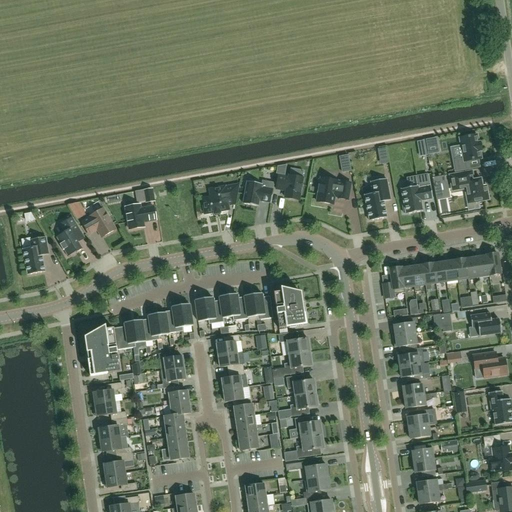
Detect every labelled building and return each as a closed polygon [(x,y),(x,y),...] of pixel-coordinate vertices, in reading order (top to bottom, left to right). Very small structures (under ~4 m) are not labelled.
[(459,138),(462,158),(452,160),(454,172),(470,169),(469,161),(481,159),(479,151),(481,151),(480,143),(478,143),(477,135),(472,136),(471,134),(464,135),(464,137),(459,138)] [(351,172),(349,155),(339,157),(342,173),(351,172)] [(472,171),(448,175),(452,192),(465,190),(467,198),(467,197),(469,210),(479,209),(478,202),(488,200),(487,194),(485,186),(482,187),(481,179),(474,180),(472,171)] [(401,190),(404,206),(402,206),(404,214),(406,213),(406,214),(405,214),(406,215),(423,211),(421,202),(432,200),(430,186),(429,186),(427,175),(416,177),(418,187),(401,190)] [(278,176),(276,189),(286,191),(285,198),(298,201),(302,179),(289,177),(288,178),(278,176)] [(444,176),(432,178),(436,201),(437,201),(436,197),(447,195),(446,187),(444,176)] [(336,182),(337,181),(321,179),(321,180),(318,180),(317,189),(319,189),(317,202),(333,205),(334,196),(338,197),(338,199),(348,200),(351,184),(340,182),(340,183),(336,182)] [(369,221),(387,218),(386,218),(383,202),(390,201),(390,200),(386,180),(375,182),(371,182),(371,183),(373,194),(364,196),(365,196),(369,221)] [(247,182),(243,204),(257,207),(259,199),(261,200),(261,201),(271,203),(273,190),(261,188),(261,185),(247,182)] [(209,190),(211,197),(202,199),(205,214),(213,213),(214,215),(220,214),(220,211),(229,210),(228,206),(235,205),(239,184),(209,190)] [(154,201),(152,189),(144,190),(146,201),(146,202),(154,201)] [(154,207),(140,210),(139,205),(125,208),(129,230),(144,228),(142,221),(147,220),(147,221),(156,220),(154,207)] [(115,230),(103,210),(81,222),(88,233),(96,228),(102,238),(115,230)] [(63,251),(64,251),(68,257),(76,252),(76,253),(82,250),(82,249),(81,249),(78,244),(85,240),(72,218),(73,218),(72,217),(59,225),(60,226),(60,225),(65,233),(56,238),(60,244),(59,245),(63,251)] [(45,272),(44,272),(42,256),(49,255),(49,254),(48,254),(45,238),(46,238),(45,238),(30,240),(30,241),(32,248),(23,250),(28,275),(27,275),(45,272)] [(497,254),(486,256),(486,257),(489,276),(500,275),(497,254)] [(475,258),(478,278),(489,276),(486,257),(475,258)] [(464,259),(467,279),(478,278),(475,258),(465,260),(465,259),(464,259)] [(454,261),(456,281),(467,279),(464,259),(454,261)] [(443,263),(446,283),(456,281),(454,261),(443,263)] [(432,264),(435,284),(446,283),(443,263),(433,264),(432,264)] [(424,286),(425,286),(426,291),(432,290),(431,285),(435,284),(432,264),(422,266),(424,286)] [(411,268),(415,293),(420,292),(419,287),(424,286),(422,266),(411,268)] [(400,269),(404,294),(403,289),(413,287),(414,293),(415,293),(411,268),(400,269)] [(400,269),(389,270),(391,284),(383,285),(385,299),(394,298),(394,295),(404,294),(400,269)] [(281,292),(273,293),(278,329),(306,325),(303,303),(302,303),(301,293),(280,288),(281,292)] [(261,294),(257,295),(261,320),(273,319),(270,297),(262,298),(261,294)] [(236,321),(232,295),(219,297),(220,301),(223,323),(224,323),(223,319),(232,317),(233,321),(236,321)] [(232,295),(236,321),(248,319),(248,318),(244,296),(244,297),(237,298),(237,295),(232,295)] [(257,321),(261,320),(257,295),(244,296),(248,318),(257,317),(257,321)] [(212,298),(207,299),(211,325),(223,323),(220,301),(213,302),(212,298)] [(209,325),(211,325),(207,299),(195,301),(198,322),(208,321),(209,325)] [(430,301),(432,311),(439,310),(437,300),(430,301)] [(451,313),(461,312),(460,303),(450,305),(451,313)] [(189,305),(177,306),(181,332),(183,332),(183,328),(193,326),(189,305)] [(165,312),(165,313),(168,335),(169,335),(169,334),(181,332),(177,306),(172,307),(172,311),(165,312)] [(406,310),(392,312),(393,318),(407,316),(406,310)] [(465,311),(457,313),(458,320),(466,319),(465,311)] [(159,337),(168,335),(165,313),(153,315),(157,341),(159,341),(159,337)] [(452,331),(449,314),(440,315),(443,332),(452,331)] [(481,315),(470,317),(471,328),(471,329),(477,328),(479,337),(500,334),(498,320),(491,321),(490,314),(481,315)] [(149,320),(142,321),(145,343),(157,341),(153,315),(148,316),(149,320)] [(396,326),(391,326),(392,338),(415,334),(413,324),(418,323),(417,318),(395,321),(396,326)] [(142,321),(130,323),(133,348),(134,356),(139,355),(138,350),(146,349),(145,343),(142,321)] [(113,329),(116,351),(133,348),(130,323),(124,323),(125,327),(113,329)] [(120,373),(116,351),(113,329),(106,330),(105,326),(84,338),(90,377),(120,373)] [(295,333),(278,335),(280,343),(287,342),(289,355),(310,352),(308,339),(296,341),(295,333)] [(415,334),(392,338),(394,348),(397,348),(401,347),(407,346),(407,349),(407,351),(417,349),(416,347),(415,334)] [(224,344),(217,345),(219,356),(242,353),(241,342),(240,342),(239,336),(227,338),(227,343),(224,344)] [(403,356),(398,357),(400,368),(419,365),(421,364),(421,365),(424,364),(422,349),(417,349),(407,351),(402,352),(403,356)] [(171,352),(159,354),(160,360),(161,371),(184,368),(182,356),(174,358),(172,358),(171,352)] [(310,352),(289,355),(290,364),(284,365),(286,376),(301,374),(300,368),(312,366),(310,352)] [(242,353),(219,356),(220,368),(227,367),(231,367),(232,372),(244,370),(243,365),(244,364),(243,353),(242,353)] [(497,361),(496,353),(473,357),(475,370),(482,369),(484,378),(507,375),(504,360),(497,361)] [(419,365),(400,368),(401,378),(406,378),(407,382),(429,379),(429,374),(423,375),(421,365),(421,364),(419,365)] [(184,368),(161,371),(164,389),(176,387),(175,381),(186,380),(184,368)] [(229,378),(222,379),(224,391),(242,388),(247,387),(246,376),(244,376),(244,370),(232,372),(232,378),(229,378)] [(295,397),(316,394),(313,380),(302,382),(301,376),(286,378),(288,389),(294,388),(295,397)] [(91,394),(92,400),(94,400),(95,405),(114,403),(113,396),(118,395),(118,390),(123,390),(122,383),(109,385),(109,391),(93,394),(91,394)] [(404,398),(423,395),(422,385),(403,387),(404,398)] [(263,388),(264,395),(273,393),(272,386),(263,388)] [(164,389),(165,395),(169,394),(171,405),(189,403),(187,391),(177,393),(176,387),(164,389)] [(242,388),(224,391),(225,403),(236,401),(237,407),(252,405),(251,399),(244,400),(242,388)] [(464,392),(453,394),(454,404),(456,414),(467,412),(464,392)] [(511,412),(510,400),(503,401),(502,392),(489,394),(490,402),(492,402),(495,425),(511,423),(510,414),(511,413),(511,412)] [(318,407),(316,394),(295,397),(296,405),(290,406),(292,417),(307,415),(306,409),(318,407)] [(430,395),(423,395),(404,398),(406,409),(425,406),(424,400),(430,399),(437,398),(436,394),(430,395)] [(116,414),(114,403),(95,405),(96,411),(94,411),(95,417),(97,416),(97,417),(113,415),(114,420),(127,418),(126,412),(116,414)] [(172,415),(172,416),(183,415),(191,414),(189,403),(171,405),(172,415)] [(237,407),(234,407),(236,418),(254,416),(253,405),(252,405),(237,407)] [(166,428),(184,425),(183,415),(172,416),(172,415),(164,416),(166,428)] [(426,415),(407,418),(409,429),(428,426),(426,415)] [(254,416),(236,418),(237,430),(256,427),(254,416)] [(99,436),(100,441),(120,438),(118,427),(128,425),(127,418),(114,420),(115,427),(98,429),(98,430),(97,430),(97,436),(99,436)] [(307,418),(295,419),(296,426),(296,430),(300,430),(301,439),(322,436),(320,422),(311,423),(308,424),(307,418)] [(168,439),(186,436),(184,425),(166,428),(168,439)] [(429,437),(428,426),(409,429),(410,440),(429,437)] [(237,430),(239,441),(257,438),(256,427),(237,430)] [(269,436),(270,443),(278,442),(277,435),(269,436)] [(187,447),(186,436),(168,439),(169,449),(187,447)] [(297,452),(284,454),(285,463),(298,461),(298,459),(313,457),(312,451),(320,449),(324,449),(322,436),(301,439),(302,447),(296,447),(297,452)] [(499,445),(498,436),(483,438),(485,447),(493,446),(493,449),(492,449),(493,457),(489,458),(491,471),(495,470),(495,473),(511,471),(510,463),(511,462),(511,461),(511,455),(509,455),(508,447),(499,448),(499,445)] [(102,452),(102,453),(118,450),(119,456),(132,454),(131,448),(121,450),(120,438),(100,441),(101,446),(99,446),(100,452),(102,452)] [(241,452),(259,449),(257,438),(239,441),(241,452)] [(442,453),(447,452),(447,453),(452,452),(452,454),(459,453),(457,441),(440,443),(442,453)] [(169,449),(171,461),(189,458),(187,447),(169,449)] [(414,463),(433,460),(431,449),(412,452),(414,463)] [(104,465),(102,466),(103,472),(105,471),(105,476),(125,474),(124,468),(134,467),(133,461),(132,454),(119,456),(120,462),(108,464),(104,465)] [(434,471),(433,460),(414,463),(415,474),(424,472),(424,477),(435,476),(434,471)] [(314,462),(302,463),(302,469),(303,469),(305,481),(328,478),(326,465),(317,466),(314,467),(314,462)] [(106,482),(104,482),(105,488),(107,488),(123,486),(124,492),(138,490),(137,484),(126,485),(125,474),(105,476),(106,482)] [(303,494),(304,499),(319,497),(318,491),(329,490),(328,478),(305,481),(307,493),(303,494)] [(436,481),(416,483),(418,494),(437,491),(452,489),(451,484),(443,485),(442,480),(436,481)] [(485,481),(465,484),(465,487),(466,494),(487,491),(485,481)] [(504,482),(491,484),(491,491),(497,490),(500,511),(505,511),(511,511),(511,488),(505,489),(504,482)] [(247,498),(266,496),(264,484),(246,487),(247,498)] [(439,502),(437,491),(418,494),(420,505),(439,502)] [(176,497),(178,509),(196,506),(194,494),(176,497)] [(249,509),(267,507),(266,496),(247,498),(249,509)] [(130,511),(129,505),(139,503),(139,497),(125,499),(126,505),(110,507),(110,508),(108,508),(108,511),(130,511)] [(319,497),(304,499),(307,499),(307,504),(308,511),(332,511),(331,501),(319,502),(319,497)]
